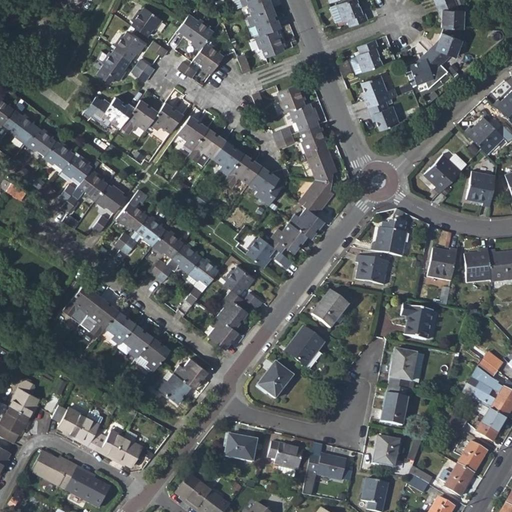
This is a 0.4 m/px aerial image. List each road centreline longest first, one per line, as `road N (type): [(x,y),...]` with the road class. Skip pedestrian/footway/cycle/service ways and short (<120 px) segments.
road 1 (residential): [(48,193),(36,224),(235,371)]
road 2 (residential): [(235,371),(378,180)]
road 3 (residential): [(0,497),(38,441),(150,492)]
road 4 (residential): [(378,180),(511,55)]
road 5 (residential): [(222,398),(243,414),(314,431),(341,428),(361,384)]
road 6 (residential): [(378,180),(440,219),(511,226)]
road 7 (residential): [(316,52),(360,162),(378,180)]
